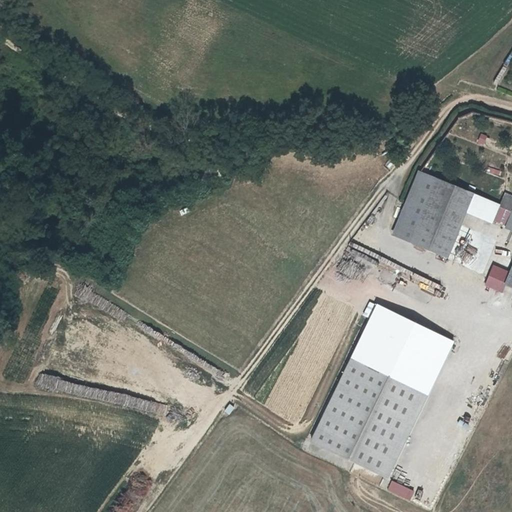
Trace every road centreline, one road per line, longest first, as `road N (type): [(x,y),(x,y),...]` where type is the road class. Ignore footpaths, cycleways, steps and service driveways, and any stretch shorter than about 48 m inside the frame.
road 1 (track): [(0,27),(175,141),(344,126),(455,102)]
road 2 (unclassified): [(392,182),(437,117),(463,95),(511,107)]
